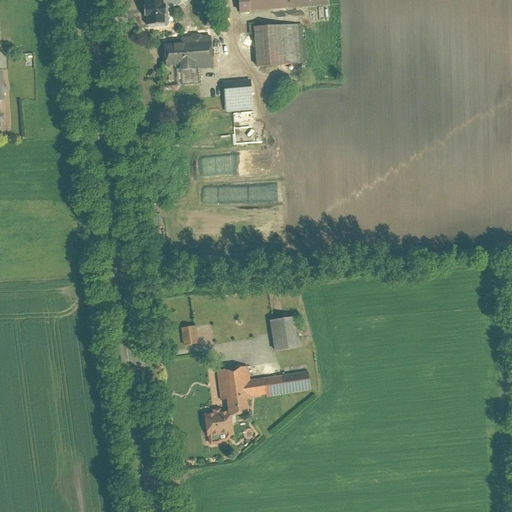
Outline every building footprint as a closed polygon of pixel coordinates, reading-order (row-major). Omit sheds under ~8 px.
[(242,0),(243,11),(332,6),(331,0),(242,0)] [(251,35),(258,34),(260,65),(305,62),(302,22),(277,24),(277,20),(250,22),(251,35)] [(183,42),(168,43),(170,65),(183,64),(183,69),(200,68),(199,66),(216,64),(213,33),(182,36),(183,42)] [(253,80),(225,82),(226,112),(255,111),(253,80)] [(299,317),(274,320),(278,351),(303,347),(299,317)] [(199,325),(184,327),(186,345),(201,343),(199,325)] [(251,365),(220,370),(224,399),(230,398),(232,412),(233,416),(252,413),(250,397),(255,397),(253,380),(251,365)] [(312,391),(309,372),(253,380),(255,397),(272,394),(272,397),(312,391)] [(208,415),(212,445),(228,442),(234,437),(233,432),(235,432),(233,416),(232,412),(224,413),(223,409),(216,410),(216,414),(208,415)]
